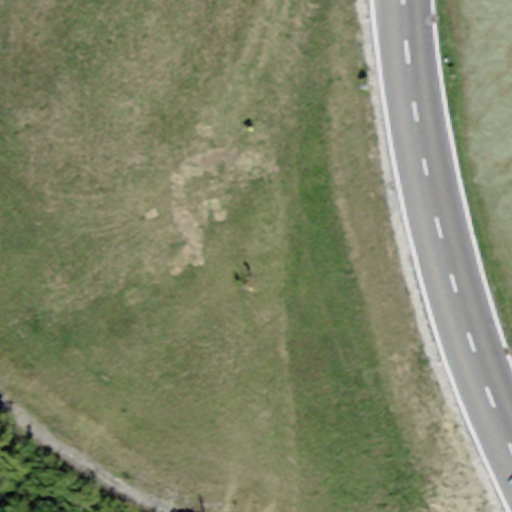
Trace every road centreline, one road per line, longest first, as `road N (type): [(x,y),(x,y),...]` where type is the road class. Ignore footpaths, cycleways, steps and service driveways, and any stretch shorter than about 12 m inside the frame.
road 1 (tertiary): [(411,0),(415,112),(448,265),(511,455)]
road 2 (track): [(0,394),(157,511)]
